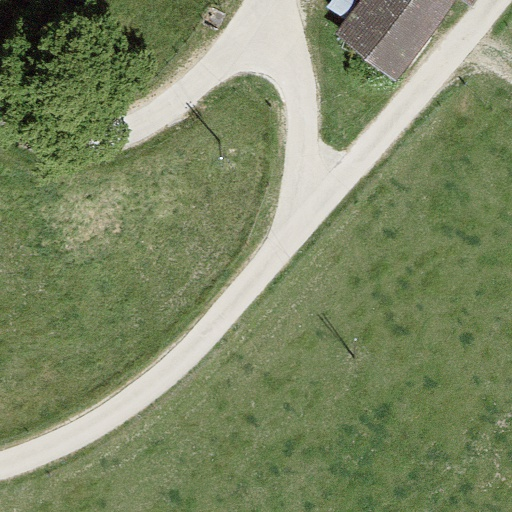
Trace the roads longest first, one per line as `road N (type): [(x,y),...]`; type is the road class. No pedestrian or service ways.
road 1 (unclassified): [(0,92),(19,116),(143,117),(263,18),(317,199),(102,435),(0,459)]
road 2 (track): [(493,0),(316,201)]
